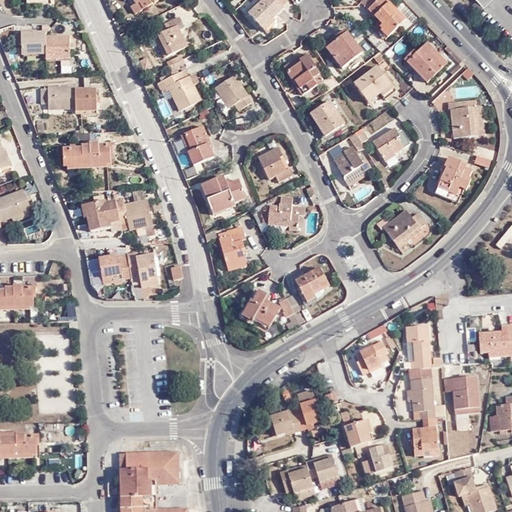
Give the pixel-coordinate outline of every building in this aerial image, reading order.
[(142,0),(141,1),(136,3),(140,10),(148,6),(144,0),(142,0)] [(283,8),(276,1),(275,0),(264,0),(249,14),(262,27),(268,33),(273,27),(272,26),(276,22),(274,20),(284,10),(283,8)] [(285,0),(276,0),(276,1),(283,8),(289,4),(285,0)] [(387,28),(385,30),(390,36),(401,26),(395,20),(402,14),(388,0),(365,0),(363,2),(370,10),(387,28)] [(407,20),(402,14),(395,20),(401,26),(407,20)] [(156,40),(166,61),(188,49),(181,33),(178,27),(183,24),(180,18),(167,25),(170,32),(156,40)] [(183,24),(178,27),(181,33),(186,30),(183,24)] [(387,39),(390,36),(385,30),(381,33),(387,39)] [(335,39),(338,43),(347,35),(344,32),(335,39)] [(50,54),(50,59),(73,60),(74,40),(51,39),(51,34),(26,34),(25,53),(50,54)] [(347,35),(330,49),(337,58),(334,60),(342,71),(363,54),(347,35)] [(156,40),(150,43),(153,50),(159,47),(156,40)] [(428,42),(424,46),(446,68),(449,64),(428,42)] [(407,63),(429,85),(446,68),(424,46),(407,63)] [(450,47),(447,50),(462,65),(454,74),(456,76),(467,65),(450,47)] [(337,58),(330,49),(327,51),(334,60),(337,58)] [(405,61),(407,63),(417,53),(415,51),(405,61)] [(307,56),(300,60),(303,65),(288,74),(294,85),(297,84),(300,87),(298,89),(304,97),(318,88),(314,82),(314,81),(321,77),(307,56)] [(184,58),(170,65),(171,69),(176,66),(185,62),(184,58)] [(379,58),(374,62),(378,66),(383,62),(379,58)] [(303,65),(300,60),(285,70),(288,74),(303,65)] [(185,62),(176,66),(178,70),(187,66),(185,62)] [(476,75),(470,69),(464,75),(470,81),(476,75)] [(352,89),(365,107),(379,96),(381,100),(392,92),(390,88),(376,70),(352,89)] [(181,74),(176,77),(180,83),(185,81),(181,74)] [(189,79),(185,81),(180,83),(176,77),(158,86),(162,93),(170,89),(182,114),(201,104),(189,79)] [(325,83),(321,77),(314,81),(314,82),(318,88),(325,83)] [(231,113),(235,111),(238,110),(241,118),(254,111),(239,82),(220,91),(230,110),(231,113)] [(47,105),(47,110),(72,111),(72,114),(93,114),(94,93),(74,92),(74,89),(47,88),(46,89),(40,88),(40,104),(47,105)] [(479,138),(478,102),(450,103),(450,111),(454,111),(455,139),(479,138)] [(329,104),(312,116),(328,139),(345,127),(329,104)] [(182,136),(191,156),(194,154),(186,137),(206,129),(205,126),(185,135),(182,136)] [(401,134),(399,136),(392,127),(371,141),(382,159),(387,168),(396,162),(391,154),(401,148),(407,144),(401,134)] [(186,137),(194,154),(191,156),(195,167),(187,170),(190,177),(200,173),(201,175),(207,172),(205,167),(203,163),(216,157),(209,142),(212,140),(206,129),(186,137)] [(365,130),(359,135),(363,142),(369,138),(365,130)] [(363,142),(359,135),(352,139),(361,153),(368,151),(363,142)] [(0,169),(12,165),(2,139),(0,140),(0,169)] [(64,148),(64,165),(111,166),(110,154),(114,154),(114,147),(101,147),(100,144),(92,143),(91,146),(84,146),(83,148),(64,148)] [(274,187),(296,175),(292,167),(288,169),(282,159),(286,157),(279,146),(258,158),(274,187)] [(363,169),(366,168),(355,150),(346,155),(346,156),(336,163),(346,178),(344,180),(346,184),(349,184),(359,178),(361,179),(367,176),(366,174),(363,169)] [(476,162),(488,166),(490,160),(478,155),(476,162)] [(450,169),(439,188),(450,194),(454,187),(461,191),(462,188),(466,191),(472,181),(469,179),(473,171),(467,168),(468,165),(451,156),(446,167),(450,169)] [(366,168),(363,169),(366,174),(372,170),(368,163),(367,162),(365,162),(364,162),(363,163),(366,168)] [(385,191),(389,187),(382,175),(377,178),(385,191)] [(200,186),(215,218),(237,208),(236,204),(248,199),(238,180),(227,186),(222,176),(200,186)] [(357,200),(374,195),(370,182),(353,188),(357,200)] [(459,204),(466,191),(462,188),(461,191),(454,187),(450,194),(439,188),(437,193),(459,204)] [(14,217),(33,209),(25,190),(0,199),(0,226),(2,225),(1,222),(14,217)] [(132,191),(134,202),(145,200),(143,190),(132,191)] [(105,200),(85,205),(88,218),(91,231),(107,227),(106,225),(111,224),(110,224),(120,221),(122,229),(129,228),(130,230),(137,228),(145,226),(147,233),(147,235),(155,234),(153,224),(148,199),(145,200),(134,202),(124,204),(123,200),(119,200),(118,194),(114,195),(116,201),(106,203),(105,200)] [(264,223),(270,223),(280,225),(291,226),(290,231),(299,232),(301,215),(299,215),(299,209),(293,209),(294,199),(284,198),(283,205),(284,206),(283,212),(281,212),(282,208),(272,207),(272,210),(266,210),(266,213),(264,213),(263,218),(265,218),(264,223)] [(161,208),(159,201),(151,204),(153,210),(161,208)] [(35,214),(33,209),(14,217),(17,222),(35,214)] [(398,250),(427,228),(416,215),(410,219),(405,213),(388,226),(383,230),(398,250)] [(120,221),(110,224),(111,224),(112,232),(122,229),(120,221)] [(384,221),(376,227),(380,232),(383,230),(388,226),(384,221)] [(145,226),(137,228),(138,235),(147,233),(145,226)] [(247,228),(231,231),(223,235),(223,240),(232,237),(249,234),(247,228)] [(219,229),(209,234),(211,241),(221,238),(219,229)] [(249,234),(232,237),(223,240),(232,272),(250,267),(246,251),(248,251),(246,243),(251,242),(249,234)] [(122,274),(123,280),(132,279),(132,277),(131,274),(139,272),(140,276),(141,284),(150,282),(151,286),(160,284),(154,255),(138,258),(137,252),(127,254),(128,256),(129,260),(120,262),(119,258),(118,255),(99,258),(103,284),(115,282),(114,280),(114,276),(122,274)] [(297,282),(309,302),(320,295),(317,291),(333,280),(322,265),(297,282)] [(173,279),(182,277),(179,267),(171,269),(173,279)] [(123,281),(123,280),(122,274),(114,276),(114,280),(115,282),(115,283),(123,281)] [(0,288),(0,309),(29,309),(29,307),(33,307),(33,305),(33,292),(35,292),(35,285),(21,286),(21,283),(11,284),(11,286),(4,286),(4,289),(0,288)] [(287,296),(294,311),(302,308),(294,293),(287,296)] [(257,320),(272,328),(281,311),(270,305),(273,299),(262,294),(257,303),(254,302),(245,318),(255,323),(257,320)] [(298,318),(294,311),(287,296),(281,300),(285,309),(284,312),(286,315),(289,314),(293,321),(298,318)] [(429,312),(437,311),(436,302),(428,303),(429,312)] [(308,321),(302,308),(294,311),(298,318),(301,325),(308,321)] [(289,323),(292,329),(301,325),(298,318),(293,321),(289,323)] [(488,353),(489,358),(511,356),(511,326),(501,327),(502,333),(478,334),(479,354),(488,353)] [(384,327),(368,336),(371,343),(385,335),(387,340),(390,339),(384,327)] [(426,328),(405,331),(407,346),(409,365),(411,365),(412,372),(416,372),(431,370),(433,370),(442,369),(441,359),(433,360),(434,366),(430,367),(426,328)] [(372,370),(381,368),(378,361),(387,357),(383,346),(357,355),(359,363),(357,364),(363,378),(374,374),(372,370)] [(435,420),(436,420),(436,410),(434,382),(433,370),(431,370),(416,372),(412,372),(411,373),(412,384),(412,392),(413,402),(414,414),(418,414),(420,422),(423,422),(435,420)] [(478,384),(454,386),(455,395),(457,416),(458,425),(470,424),(469,415),(481,414),(478,384)] [(455,395),(454,386),(446,386),(447,396),(455,395)] [(301,394),(303,404),(318,400),(315,390),(301,394)] [(335,394),(329,395),(330,397),(332,404),(340,402),(340,397),(338,395),(335,394)] [(511,432),(511,399),(508,399),(508,406),(499,408),(500,418),(493,419),(495,434),(511,432)] [(292,416),(290,410),(272,416),(278,434),(287,431),(296,429),(297,432),(303,431),(309,428),(308,425),(315,423),(324,420),(318,400),(303,404),(306,411),(299,413),(292,416)] [(303,404),(296,406),(299,413),(306,411),(303,404)] [(341,404),(332,406),(334,412),(343,410),(341,404)] [(299,413),(296,406),(289,408),(290,410),(292,416),(299,413)] [(446,409),(436,410),(436,420),(447,419),(446,409)] [(351,411),(344,413),(347,424),(355,422),(351,411)] [(481,414),(469,415),(470,424),(482,423),(481,414)] [(436,429),(435,420),(423,422),(424,431),(414,432),(416,458),(424,458),(424,452),(439,450),(438,429),(436,429)] [(356,451),(359,450),(375,444),(376,444),(369,422),(349,429),(356,451)] [(0,455),(37,455),(38,442),(40,441),(39,435),(25,436),(25,434),(8,434),(8,436),(0,436),(0,455)] [(375,444),(359,450),(361,456),(373,453),(380,476),(396,471),(389,448),(378,451),(375,444)] [(123,451),(124,505),(153,505),(153,479),(176,479),(176,455),(152,455),(152,450),(123,451)] [(153,505),(124,505),(124,511),(187,511),(190,511),(190,507),(159,507),(159,484),(181,484),(180,450),(152,450),(152,455),(176,455),(176,479),(153,479),(153,505)] [(307,465),(299,467),(288,470),(281,473),(287,493),(294,491),(294,493),(314,487),(311,479),(318,477),(320,482),(339,477),(333,459),(329,460),(325,461),(323,457),(307,461),(307,465)] [(455,474),(446,477),(448,485),(454,484),(455,486),(459,500),(461,499),(468,498),(471,510),(471,511),(494,511),(487,487),(475,490),(472,480),(469,470),(455,474)] [(52,473),(53,485),(70,484),(69,472),(52,473)] [(112,484),(113,494),(120,493),(119,484),(112,484)] [(314,487),(294,493),(296,500),(316,494),(314,487)] [(408,511),(429,511),(427,501),(424,490),(405,496),(408,511)] [(465,511),(471,510),(468,498),(461,499),(465,511)] [(363,499),(356,501),(359,511),(363,511),(366,511),(363,499)] [(332,506),(324,508),(324,511),(383,511),(383,508),(366,511),(363,511),(359,511),(356,501),(332,506)]
